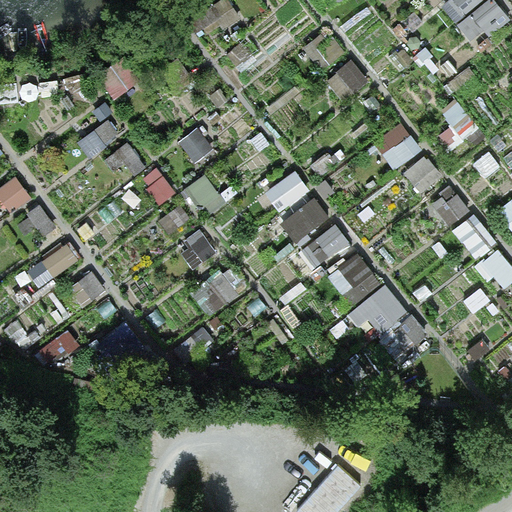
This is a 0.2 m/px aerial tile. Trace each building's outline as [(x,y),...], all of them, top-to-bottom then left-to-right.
[(448,0),(440,8),(470,41),(486,28),(492,35),(511,18),(495,0),(448,0)] [(354,59),(334,73),(350,95),(370,80),(354,59)] [(464,135),(475,122),(462,110),(450,124),(464,135)] [(397,168),(424,149),(405,121),(378,140),(397,168)] [(424,189),(442,172),(429,158),(411,175),(424,189)] [(161,165),(147,174),(163,200),(177,192),(161,165)] [(266,189),(281,211),(313,191),(298,168),(266,189)] [(204,208),(221,191),(204,173),(187,190),(204,208)] [(0,186),(0,192),(11,210),(34,196),(20,175),(0,186)] [(282,222),(298,242),(332,215),(316,195),(282,222)] [(477,213),(457,228),(478,256),(498,241),(477,213)] [(336,221),(303,248),(319,269),(353,242),(336,221)] [(193,264),(216,253),(210,240),(187,251),(193,264)] [(71,242),(46,257),(56,274),(81,259),(71,242)] [(500,290),(511,282),(511,260),(502,247),(480,261),(500,290)] [(344,293),(358,284),(366,295),(383,283),(363,253),(331,274),(344,293)] [(232,275),(213,277),(216,301),(235,299),(232,275)] [(359,326),(372,318),(397,357),(428,338),(392,281),(348,308),(359,326)] [(130,321),(100,343),(122,373),(153,351),(130,321)] [(296,506),(301,511),(338,511),(364,488),(341,464),(296,506)]
